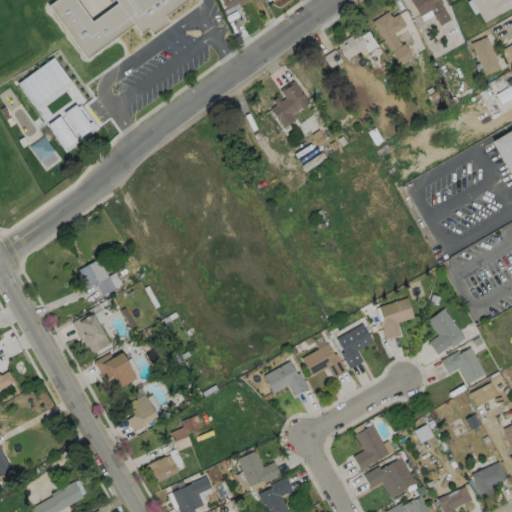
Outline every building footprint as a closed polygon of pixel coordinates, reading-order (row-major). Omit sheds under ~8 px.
[(57,0),(48,8),(84,61),(132,26),(139,36),(147,31),(151,36),(168,23),(165,18),(189,0),(114,0),(117,3),(90,22),(74,0),(57,0)] [(248,0),(237,5),(236,3),(225,9),(220,0),(248,0)] [(440,3),(449,18),(438,25),(432,14),(433,13),(431,9),(419,16),(409,0),(439,0),(441,2),(440,3)] [(507,0),(511,6),(498,14),(498,13),(483,22),(470,0),(507,0)] [(386,11),(389,16),(390,15),(391,17),(397,13),(404,25),(392,33),(400,44),(403,43),(411,56),(398,64),(376,28),(374,29),(373,26),(374,26),(371,21),(386,11)] [(367,31),(376,46),(348,64),(335,44),(356,31),(359,36),(367,31)] [(498,68),(483,75),(469,43),(484,36),(498,68)] [(511,61),(510,63),(502,48),(510,44),(509,43),(511,42),(511,61)] [(341,61),(334,49),(322,56),(329,68),(341,61)] [(299,91),(303,97),(304,97),(308,103),(291,115),(294,119),(281,128),(268,108),(274,104),(271,100),(276,96),(279,101),(284,97),(278,89),(292,79),(300,91),(299,91)] [(23,98),(39,121),(55,109),(38,87),(23,98)] [(79,136),(91,127),(74,103),(62,112),(79,136)] [(62,146),(76,137),(61,114),(46,123),(62,146)] [(511,179),(491,144),(511,132),(511,179)] [(96,258),(106,276),(107,276),(113,288),(100,295),(93,283),(85,288),(75,270),(96,258)] [(399,334),(384,339),(379,322),(382,321),(377,306),(406,297),(412,317),(395,323),(399,334)] [(449,344),(435,354),(427,342),(436,335),(425,320),(442,308),(463,337),(451,347),(449,344)] [(91,313),(107,343),(91,352),(90,351),(89,351),(86,345),(83,346),(69,322),(82,315),(83,318),(91,313)] [(361,361),(348,369),(339,353),(342,352),(334,339),(361,323),(371,341),(355,350),(361,361)] [(326,343),(332,355),(335,353),(344,370),(331,378),(325,367),(310,376),(300,358),(326,343)] [(469,347),(484,373),(466,383),(457,367),(446,373),(439,360),(456,350),(458,353),(469,347)] [(119,352),(134,378),(119,387),(115,379),(113,380),(110,376),(103,381),(92,361),(108,352),(110,357),(119,352)] [(288,361),(295,374),(298,372),(307,388),(293,395),(287,385),(271,394),(261,376),(288,361)] [(0,374),(7,371),(13,382),(0,388),(0,374)] [(469,392),(475,405),(496,395),(490,382),(469,392)] [(143,394),(155,417),(130,430),(124,419),(130,416),(129,415),(131,414),(129,411),(133,409),(131,405),(129,406),(128,405),(129,401),(143,394)] [(186,446),(176,450),(168,432),(182,426),(179,420),(185,418),(195,414),(200,426),(186,433),(185,433),(186,434),(190,444),(186,446)] [(511,421),(511,466),(507,456),(511,454),(501,428),(509,424),(508,423),(511,421)] [(412,430),(418,442),(431,436),(425,424),(412,430)] [(387,454),(358,470),(351,457),(362,451),(353,435),(371,425),(387,454)] [(0,450),(10,469),(0,474),(0,450)] [(253,450),(261,467),(272,461),(278,475),(263,483),(261,480),(247,486),(235,459),(253,450)] [(163,456),(163,457),(168,455),(176,471),(156,481),(156,480),(153,481),(144,464),(157,458),(163,456)] [(392,462),(406,488),(388,498),(380,483),(369,489),(361,475),(377,466),(378,469),(392,462)] [(492,493),(480,498),(469,474),(497,462),(504,478),(503,478),(504,480),(489,486),(492,493)] [(177,511),(176,507),(177,507),(170,492),(186,484),(204,476),(210,487),(196,493),(201,504),(192,509),(193,511),(177,511)] [(287,511),(264,511),(256,493),(269,487),(268,484),(284,476),(291,490),(279,496),(287,511)] [(72,481),(73,481),(77,479),(84,492),(80,494),(81,497),(54,511),(30,511),(28,508),(50,496),(49,493),(56,489),(72,481)] [(453,511),(450,511),(440,511),(435,498),(463,486),(470,500),(455,507),(452,509),(453,511)] [(412,498),(419,511),(382,511),(402,501),(403,503),(412,498)]
